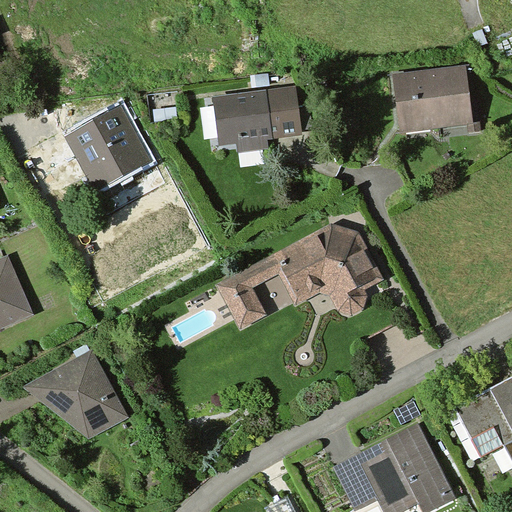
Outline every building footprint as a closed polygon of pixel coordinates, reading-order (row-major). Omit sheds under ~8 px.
[(192,28),(205,27),(203,8),(191,9),(192,28)] [(463,105),(459,72),(395,80),(402,131),(465,123),(467,134),(478,133),(474,104),(463,105)] [(212,104),(218,144),(297,133),(292,93),(212,104)] [(137,162),(113,117),(73,139),(97,184),(137,162)] [(431,173),(416,147),(391,162),(405,187),(431,173)] [(360,298),(355,290),(375,280),(353,239),(329,232),(274,261),(295,301),(317,290),(331,294),(339,309),(348,312),(357,308),(360,298)] [(0,325),(26,315),(9,275),(0,279),(0,325)] [(247,296),(239,280),(221,289),(229,306),(247,296)] [(55,374),(62,387),(47,406),(77,429),(96,419),(101,427),(120,417),(92,363),(79,369),(75,363),(55,374)] [(511,377),(488,390),(511,434),(511,377)] [(479,461),(511,443),(511,434),(488,390),(452,409),(479,461)] [(412,432),(360,458),(387,511),(393,511),(441,488),(412,432)] [(289,511),(284,501),(267,510),(267,511),(289,511)]
